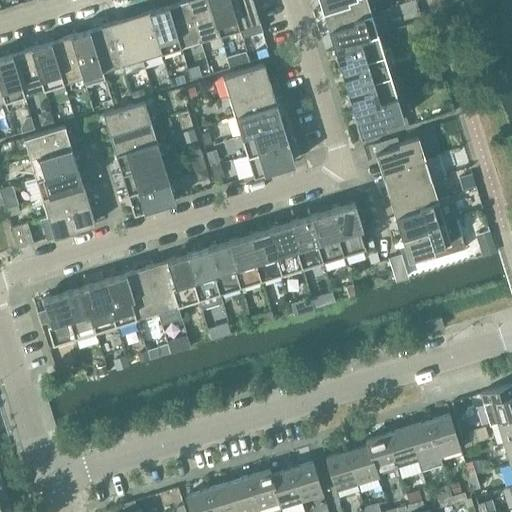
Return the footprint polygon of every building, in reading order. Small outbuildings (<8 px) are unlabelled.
[(187,0),(178,0),(167,4),(180,45),(199,39),(187,0)] [(208,0),(187,0),(199,39),(219,33),(208,0)] [(229,0),(208,0),(219,33),(238,27),(229,0)] [(229,0),(238,27),(259,20),(252,0),(229,0)] [(318,0),(322,8),(347,1),(346,0),(318,0)] [(322,8),(328,29),(353,21),(352,18),(371,12),(366,0),(346,0),(347,1),(322,8)] [(167,4),(147,10),(160,51),(180,45),(167,4)] [(147,10),(128,16),(141,57),(160,51),(147,10)] [(328,29),(334,50),(360,42),(359,39),(377,33),(371,12),(352,18),(353,21),(328,29)] [(108,22),(121,63),(124,72),(144,66),(141,57),(128,16),(108,22)] [(108,22),(89,28),(101,69),(121,63),(108,22)] [(69,34),(82,75),(85,84),(104,78),(101,69),(89,28),(69,34)] [(334,50),(341,70),(366,63),(365,59),(383,53),(377,33),(359,39),(360,42),(334,50)] [(69,34),(50,40),(63,81),(82,75),(69,34)] [(50,40),(30,46),(43,87),(63,81),(50,40)] [(30,46),(11,52),(23,93),(43,87),(30,46)] [(266,47),(256,50),(258,57),(269,54),(266,47)] [(11,52),(0,55),(0,86),(4,99),(23,93),(11,52)] [(242,52),(226,57),(229,67),(245,62),(242,52)] [(341,70),(347,91),(372,83),(371,80),(390,74),(383,53),(365,59),(366,63),(341,70)] [(222,75),(228,95),(270,83),(263,62),(222,75)] [(201,64),(191,67),(194,78),(204,75),(201,64)] [(182,74),(169,78),(171,86),(185,81),(182,74)] [(347,91),(354,112),(379,104),(378,100),(396,95),(390,74),(371,80),(372,83),(347,91)] [(228,95),(234,115),(276,102),(270,83),(228,95)] [(145,87),(132,91),(136,102),(144,99),(148,98),(145,87)] [(379,104),(354,112),(360,133),(386,125),(388,131),(406,125),(396,95),(378,100),(379,104)] [(111,98),(101,101),(103,107),(112,104),(111,98)] [(102,112),(109,133),(150,120),(144,99),(136,102),(102,112)] [(234,115),(240,134),(282,122),(276,102),(234,115)] [(109,133),(115,152),(156,139),(150,120),(109,133)] [(240,134),(246,154),(288,141),(282,122),(240,134)] [(23,137),(29,157),(70,144),(64,124),(23,137)] [(375,152),(382,174),(407,166),(406,163),(424,157),(417,135),(398,141),(399,145),(375,152)] [(115,152),(121,171),(162,159),(156,139),(115,152)] [(288,141),(246,154),(253,174),(289,163),(285,150),(290,148),(288,141)] [(29,157),(35,177),(76,164),(70,144),(29,157)] [(382,174),(388,195),(413,187),(412,184),(431,178),(424,157),(406,163),(407,166),(382,174)] [(121,171),(127,191),(168,178),(162,159),(121,171)] [(35,177),(41,196),(83,183),(76,164),(35,177)] [(168,178),(127,191),(129,198),(134,197),(138,210),(174,199),(168,178)] [(388,195),(394,215),(420,208),(419,204),(437,198),(431,178),(412,184),(413,187),(388,195)] [(41,196),(47,216),(89,203),(83,183),(41,196)] [(481,206),(478,196),(467,199),(470,210),(481,206)] [(394,215),(401,236),(426,228),(425,225),(443,219),(437,198),(419,204),(420,208),(394,215)] [(354,200),(332,207),(340,232),(336,233),(344,256),(365,249),(358,227),(362,226),(354,200)] [(89,203),(47,216),(40,218),(46,238),(90,225),(86,212),(91,210),(89,204),(89,203)] [(332,207),(311,213),(319,239),(316,240),(323,263),(344,256),(336,233),(340,232),(332,207)] [(311,213),(291,220),(299,245),(295,246),(302,269),(323,263),(316,240),(319,239),(311,213)] [(426,228),(401,236),(408,258),(433,250),(435,256),(465,247),(455,215),(443,219),(425,225),(426,228)] [(291,220),(270,226),(278,251),(275,252),(282,275),(302,269),(295,246),(299,245),(291,220)] [(27,223),(23,224),(23,223),(11,226),(18,247),(29,244),(29,243),(33,241),(27,223)] [(270,226),(250,233),(257,258),(254,259),(260,277),(279,271),(280,276),(282,275),(275,252),(278,251),(270,226)] [(479,230),(484,251),(496,249),(492,228),(479,230)] [(250,233),(229,239),(237,264),(233,265),(239,284),(260,277),(254,259),(257,258),(250,233)] [(229,239),(208,245),(216,271),(213,272),(218,290),(239,284),(233,265),(237,264),(229,239)] [(208,245),(187,252),(195,277),(192,278),(198,296),(218,290),(213,272),(216,271),(208,245)] [(403,250),(390,255),(398,278),(411,274),(403,250)] [(187,252),(167,258),(175,283),(171,284),(177,303),(198,296),(192,278),(195,277),(187,252)] [(167,258),(146,265),(154,290),(150,291),(156,309),(177,303),(171,284),(175,283),(167,258)] [(146,265),(126,271),(133,296),(130,297),(137,320),(138,320),(137,315),(156,309),(150,291),(154,290),(146,265)] [(126,271),(105,277),(113,303),(109,304),(116,327),(137,320),(130,297),(133,296),(126,271)] [(105,277),(84,284),(92,309),(89,310),(96,333),(116,327),(109,304),(113,303),(105,277)] [(84,284),(64,290),(71,315),(68,316),(75,339),(96,333),(89,310),(92,309),(84,284)] [(71,315),(64,290),(42,297),(50,321),(46,322),(54,346),(75,339),(68,316),(71,315)] [(35,306),(40,324),(49,321),(44,304),(35,306)] [(441,316),(425,321),(428,330),(443,326),(441,316)] [(489,423),(497,421),(511,416),(511,382),(480,392),(489,423)] [(449,412),(427,419),(438,453),(460,446),(449,412)] [(511,416),(497,421),(503,441),(511,438),(511,416)] [(456,419),(460,432),(467,430),(463,417),(456,419)] [(427,419),(407,425),(417,459),(438,453),(427,419)] [(407,425),(386,432),(397,466),(417,459),(407,425)] [(467,430),(460,432),(464,445),(471,443),(467,430)] [(364,438),(366,443),(367,443),(376,472),(377,472),(397,466),(386,432),(364,438)] [(511,438),(503,441),(510,462),(511,461),(511,438)] [(366,443),(346,449),(357,483),(379,476),(377,472),(376,472),(367,443),(366,443)] [(357,483),(346,449),(325,456),(335,490),(357,483)] [(312,460),(291,466),(301,500),(323,494),(312,460)] [(464,462),(468,475),(475,473),(471,460),(464,462)] [(291,466),(271,472),(270,473),(279,502),(278,502),(279,507),(301,500),(291,466)] [(270,468),(248,475),(258,508),(278,502),(279,502),(270,473),(271,472),(270,468)] [(475,473),(468,475),(472,488),(479,486),(475,473)] [(248,475),(227,481),(236,511),(246,511),(258,508),(248,475)] [(0,511),(2,511),(0,506),(9,503),(1,477),(0,477),(0,511)] [(236,511),(227,481),(207,487),(214,511),(236,511)] [(214,511),(207,487),(185,494),(190,511),(214,511)] [(464,491),(451,495),(453,501),(466,497),(464,491)] [(453,501),(451,495),(438,499),(440,505),(453,501)] [(422,499),(408,503),(410,509),(424,505),(422,499)] [(477,503),(479,511),(487,511),(484,501),(477,503)] [(402,511),(410,509),(408,503),(395,507),(396,511),(402,511)]
